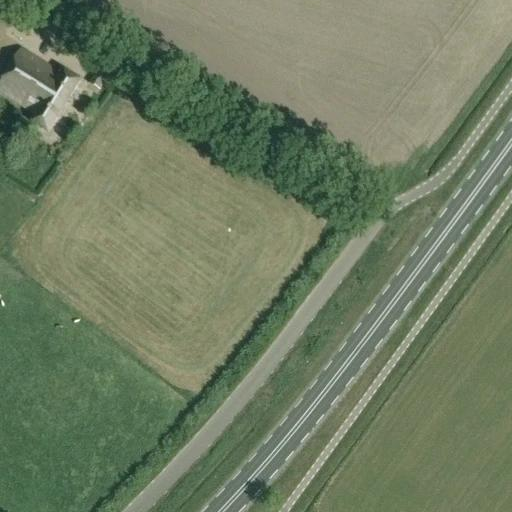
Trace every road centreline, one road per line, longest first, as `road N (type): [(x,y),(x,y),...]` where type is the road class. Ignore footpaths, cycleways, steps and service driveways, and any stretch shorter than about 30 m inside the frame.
road 1 (primary): [(227,511),(366,346),(511,147)]
road 2 (unclassified): [(136,511),(230,409),(371,226)]
